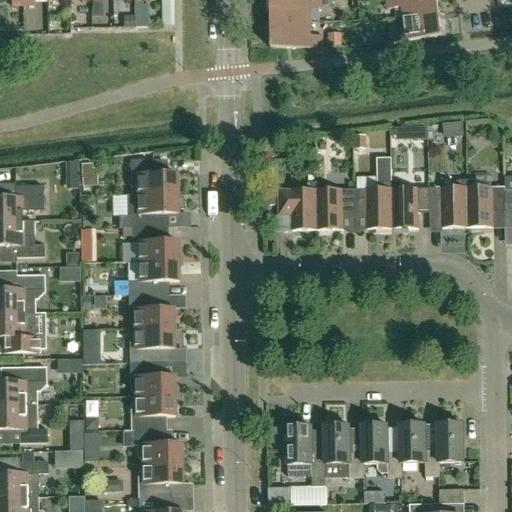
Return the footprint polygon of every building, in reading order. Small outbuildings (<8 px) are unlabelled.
[(270,0),(271,23),(311,23),(311,8),(321,8),(320,0),(270,0)] [(438,0),(386,0),(388,10),(402,8),(403,19),(440,14),(438,0)] [(149,28),(148,7),(136,8),(136,29),(149,28)] [(440,14),(403,19),(404,30),(391,32),(392,43),(443,37),(440,14)] [(271,49),(322,48),(322,37),(311,37),(311,23),(271,23),(271,49)] [(426,129),(411,129),(411,142),(427,141),(426,129)] [(367,231),(393,231),(392,183),(391,159),(377,159),(377,190),(354,191),(355,216),(367,216),(367,231)] [(162,162),(129,162),(130,189),(132,191),(137,191),(137,196),(177,195),(177,175),(164,175),(162,173),(162,162)] [(505,229),(505,188),(477,189),(477,181),(467,182),(468,230),(494,229),(493,214),(505,213),(505,229)] [(442,230),(468,230),(467,182),(458,182),(458,189),(429,189),(430,214),(442,214),(442,230)] [(418,215),(430,214),(429,189),(401,190),(401,183),(392,183),(393,231),(418,231),(418,215)] [(318,232),(317,184),(307,185),(307,192),(279,192),(279,217),(292,217),(292,233),(318,232)] [(343,216),(355,216),(354,191),(326,191),(326,184),(317,184),(318,232),(343,232),(343,216)] [(0,199),(0,223),(21,224),(21,213),(43,212),(43,187),(14,188),(15,200),(0,199)] [(131,230),(163,230),(163,219),(165,216),(177,216),(177,195),(137,196),(127,196),(127,217),(131,217),(131,230)] [(34,247),(34,237),(33,223),(21,224),(0,223),(0,248),(15,248),(16,260),(44,259),(44,247),(34,247)] [(138,264),(178,263),(178,243),(166,243),(163,241),(163,230),(131,230),(131,245),(138,245),(138,264)] [(178,263),(138,264),(139,283),(128,284),(128,297),(158,297),(164,297),(164,286),(166,284),(179,283),(178,263)] [(0,291),(0,315),(36,315),(35,303),(37,303),(45,295),(44,277),(16,278),(16,292),(0,291)] [(133,331),(173,331),(173,311),(161,311),(158,308),(158,297),(128,297),(128,323),(131,326),(133,326),(133,331)] [(45,315),(36,315),(0,315),(0,348),(0,352),(46,351),(45,315)] [(173,331),(133,331),(133,336),(132,336),(129,339),(129,365),(159,365),(159,354),(162,351),(174,351),(173,331)] [(159,365),(129,365),(130,391),(133,394),(134,394),(135,399),(175,398),(174,378),(162,378),(159,376),(159,365)] [(73,366),(73,379),(82,379),(82,366),(73,366)] [(0,384),(0,408),(36,407),(36,394),(39,394),(46,387),(46,369),(18,370),(18,384),(0,384)] [(175,398),(135,399),(135,404),(133,404),(130,407),(130,433),(166,432),(160,432),(160,422),(163,419),(175,419),(175,398)] [(37,431),(37,421),(36,407),(0,408),(0,432),(19,432),(19,446),(47,445),(47,431),(37,431)] [(363,428),(363,455),(363,466),(364,466),(377,466),(378,472),(381,476),(388,476),(388,479),(402,479),(402,465),(401,465),(401,454),(388,454),(387,427),(383,427),(383,423),(367,423),(367,428),(363,428)] [(325,428),(325,456),(325,467),(326,467),(339,466),(339,477),(343,480),(364,480),(364,466),(363,466),(363,455),(350,455),(349,428),(345,428),(345,424),(329,424),(329,428),(325,428)] [(312,489),(326,488),(326,467),(325,467),(325,456),(312,456),(311,428),(307,429),(307,425),(291,425),(291,429),(287,429),(288,479),(312,479),(312,489)] [(400,427),(401,454),(401,465),(402,465),(425,465),(425,479),(440,478),(439,465),(439,453),(425,454),(425,426),(400,427)] [(439,465),(463,464),(463,426),(438,426),(439,453),(439,465)] [(142,461),(142,466),(182,466),(181,446),(169,446),(166,443),(166,432),(130,433),(123,433),(123,448),(137,447),(137,458),(140,461),(142,461)] [(83,453),(83,439),(69,440),(69,453),(83,453)] [(0,476),(0,500),(38,499),(37,476),(47,476),(47,463),(19,464),(19,476),(0,476)] [(182,466),(142,466),(142,472),(140,472),(137,475),(138,500),(167,500),(167,489),(170,486),(182,486),(182,466)] [(440,506),(464,506),(464,491),(439,492),(440,506)] [(38,511),(38,499),(0,500),(0,511),(38,511)] [(167,500),(138,500),(137,511),(168,511),(167,511),(167,500)]
